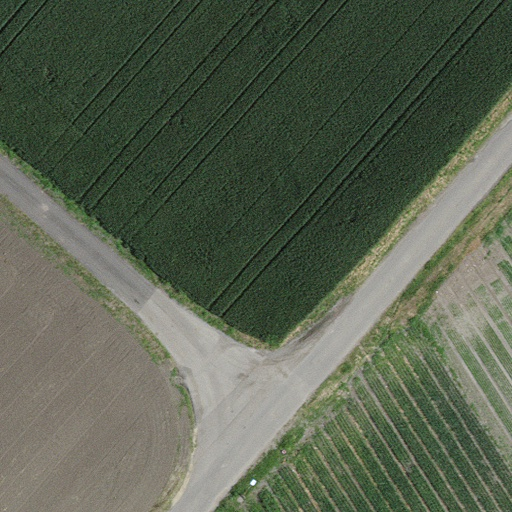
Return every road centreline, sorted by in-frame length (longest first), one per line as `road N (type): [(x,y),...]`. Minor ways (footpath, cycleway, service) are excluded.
road 1 (unclassified): [(174,511),(511,125)]
road 2 (track): [(0,168),(268,403)]
